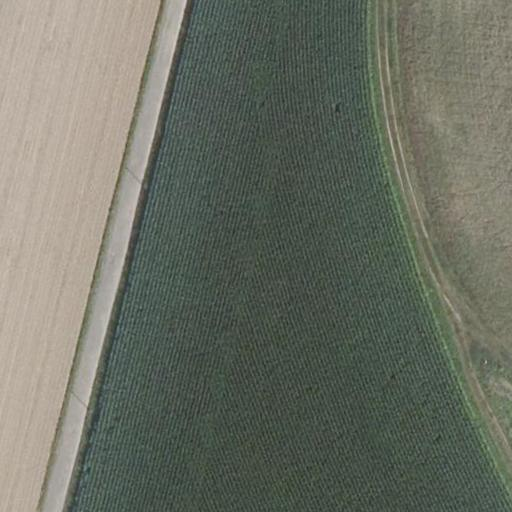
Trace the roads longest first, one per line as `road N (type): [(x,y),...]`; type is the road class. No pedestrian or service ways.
road 1 (track): [(384,0),(386,92),(416,233),(458,320)]
road 2 (track): [(458,320),(467,371),(511,481)]
